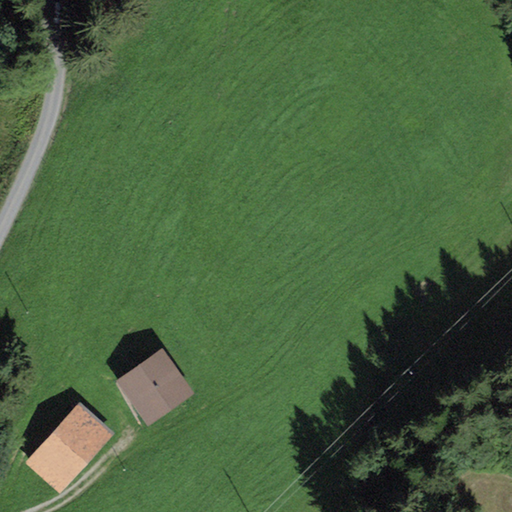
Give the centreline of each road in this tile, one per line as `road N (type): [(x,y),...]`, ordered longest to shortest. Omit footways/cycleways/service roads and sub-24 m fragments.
road 1 (unclassified): [(64,0),(51,111),(0,224)]
road 2 (track): [(37,511),(61,501),(133,435)]
